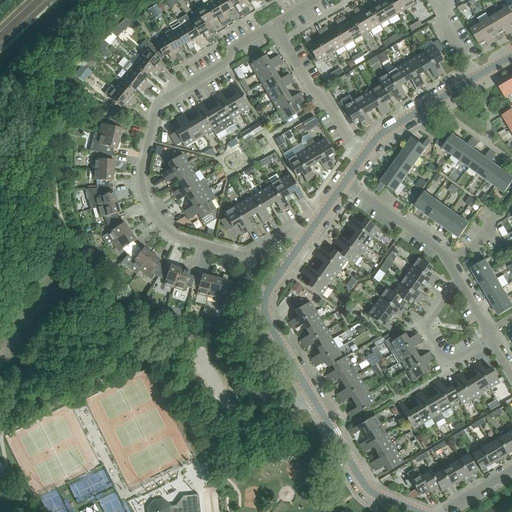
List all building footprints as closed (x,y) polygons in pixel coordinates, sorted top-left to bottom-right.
[(222,23),(226,21),(213,0),(210,0),(204,4),(213,19),(217,16),(222,23)] [(226,11),(230,9),(225,0),(213,0),(226,21),(230,18),(226,11)] [(239,13),(243,10),(237,0),(225,0),(230,9),(235,6),(239,13)] [(243,1),(244,0),(237,0),(243,10),(247,8),(243,1)] [(370,10),(379,25),(388,20),(376,0),(371,0),(375,7),(370,10)] [(376,0),(388,20),(397,15),(388,0),(386,0),(383,2),(381,0),(376,0)] [(406,9),(400,0),(388,0),(397,15),(406,9)] [(400,0),(406,9),(415,4),(412,0),(400,0)] [(195,9),(198,15),(199,15),(208,31),(212,29),(208,22),(213,19),(204,4),(195,9)] [(157,5),(150,9),(153,14),(160,10),(157,5)] [(379,25),(370,10),(366,13),(362,6),(357,8),(371,30),(379,25)] [(499,13),(511,33),(511,32),(511,13),(508,7),(499,13)] [(353,20),(362,36),(371,30),(357,8),(353,11),(357,18),(353,20)] [(480,24),(492,44),(497,42),(494,38),(499,34),(490,18),(487,13),(477,19),(480,24)] [(490,18),(499,34),(504,31),(507,35),(511,33),(499,13),(490,18)] [(199,36),(190,21),(187,15),(178,21),(181,26),(194,48),(198,45),(194,38),(199,36)] [(208,31),(199,15),(198,15),(190,21),(199,36),(203,33),(207,40),(212,37),(211,35),(208,31)] [(340,19),(353,41),(362,36),(353,20),(348,23),(344,16),(340,19)] [(126,19),(122,23),(127,28),(131,24),(126,19)] [(335,31),(344,46),(353,41),(340,19),(336,21),(340,28),(335,31)] [(480,24),(471,30),(480,46),(486,42),(488,47),(492,44),(480,24)] [(190,50),(194,48),(181,26),(172,31),(181,46),(186,43),(190,50)] [(322,29),(335,51),(344,46),(335,31),(330,34),(326,27),(322,29)] [(335,51),(322,29),(318,32),(322,39),(317,41),(326,56),(335,51)] [(163,36),(176,58),(179,62),(183,59),(181,56),(177,49),(181,46),(172,31),(171,32),(169,31),(165,33),(165,35),(163,36)] [(396,34),(388,39),(391,44),(399,39),(396,34)] [(172,61),(176,58),(163,36),(154,42),(159,50),(163,57),(168,54),(172,61)] [(317,41),(313,44),(309,37),(304,40),(317,62),(326,56),(317,41)] [(140,47),(144,51),(140,56),(160,73),(163,69),(157,64),(160,59),(154,55),(156,52),(146,40),(140,47)] [(438,41),(433,44),(434,45),(439,53),(443,50),(438,41)] [(269,51),(273,56),(280,50),(276,45),(269,51)] [(434,45),(424,51),(439,76),(443,73),(437,64),(443,61),(439,53),(434,45)] [(439,76),(424,51),(415,57),(424,72),(429,69),(435,78),(439,76)] [(384,52),(377,56),(381,62),(388,58),(384,52)] [(250,65),(256,74),(281,60),(278,55),(269,61),(265,56),(250,65)] [(91,56),(85,63),(91,68),(97,61),(91,56)] [(160,73),(140,56),(133,64),(147,76),(150,71),(157,76),(160,73)] [(424,72),(415,57),(406,62),(420,87),(424,84),(419,75),(424,72)] [(283,64),(281,60),(256,74),(262,84),(277,74),(274,69),(283,64)] [(150,85),(144,80),(147,76),(133,64),(133,65),(129,61),(123,68),(127,72),(141,83),(147,89),(150,85)] [(420,87),(406,62),(396,68),(405,83),(411,80),(416,89),(420,87)] [(83,64),(75,74),(81,78),(88,69),(83,64)] [(405,83),(396,68),(387,73),(402,98),(406,95),(400,86),(405,83)] [(147,89),(141,83),(127,72),(126,73),(122,69),(117,75),(121,79),(121,80),(134,91),(137,87),(144,92),(147,89)] [(396,88),(387,73),(377,79),(380,84),(381,84),(387,94),(390,98),(395,95),(398,100),(402,98),(396,88)] [(267,93),(292,78),(289,74),(280,80),(277,74),(262,84),(267,93)] [(273,102),(288,93),(285,88),(294,82),(292,78),(267,93),(273,102)] [(134,91),(121,80),(114,88),(134,104),(137,100),(131,95),(134,91)] [(511,94),(511,80),(500,87),(506,98),(511,95),(511,94)] [(245,81),(241,83),(246,92),(250,90),(245,81)] [(231,86),(237,95),(232,98),(241,114),(250,108),(236,83),(231,86)] [(387,94),(381,84),(380,84),(371,89),(386,114),(390,112),(384,102),(390,99),(387,94)] [(134,104),(114,88),(111,85),(104,94),(121,107),(125,103),(131,108),(134,104)] [(386,114),(371,89),(362,95),(371,110),(376,107),(382,117),(386,114)] [(221,92),(217,94),(231,119),(241,114),(232,98),(227,101),(221,92)] [(278,111),(303,97),(300,93),(291,98),(288,93),(273,102),(278,111)] [(213,109),(225,130),(235,124),(231,119),(217,94),(213,97),(218,106),(213,109)] [(341,103),(339,104),(338,104),(350,125),(353,123),(354,124),(359,121),(363,128),(367,125),(353,101),(350,95),(340,101),(341,103)] [(353,101),(367,125),(371,123),(366,113),(371,110),(362,95),(353,101)] [(303,97),(278,111),(284,121),(286,120),(297,113),(299,112),(296,106),(305,101),(303,97)] [(198,105),(213,130),(216,135),(225,130),(213,109),(208,112),(202,103),(198,105)] [(200,117),(195,120),(204,136),(213,130),(198,105),(194,108),(200,117)] [(511,129),(511,110),(503,116),(511,130),(511,129)] [(297,113),(286,120),(288,123),(298,117),(297,113)] [(194,141),(204,136),(195,120),(189,124),(184,114),(180,117),(194,141)] [(302,123),(306,128),(317,121),(314,116),(302,123)] [(185,147),(194,141),(180,117),(176,119),(181,128),(176,132),(170,136),(176,146),(182,142),(185,147)] [(99,134),(120,139),(122,129),(127,130),(128,124),(108,119),(106,125),(102,124),(99,134)] [(427,126),(436,135),(441,129),(432,120),(427,126)] [(302,124),(297,127),(300,132),(305,128),(302,124)] [(291,131),(285,134),(288,140),(294,136),(291,131)] [(90,151),(99,152),(112,154),(114,148),(117,149),(120,139),(99,134),(94,133),(90,151)] [(462,141),(453,134),(445,145),(439,140),(436,144),(452,155),(462,141)] [(283,135),(275,140),(279,147),(287,142),(283,135)] [(268,143),(265,137),(258,141),(261,147),(268,143)] [(307,144),(304,147),(305,149),(315,164),(320,161),(325,171),(329,168),(315,144),(312,138),(306,141),(308,143),(307,144)] [(315,144),(329,168),(333,166),(328,156),(333,153),(324,138),(315,144)] [(421,157),(432,141),(428,139),(423,145),(413,138),(406,147),(421,157)] [(460,161),(475,141),(472,138),(469,142),(470,142),(470,144),(469,146),(462,141),(452,155),(460,161)] [(469,168),(479,154),(473,149),(474,147),(476,146),(476,147),(479,143),(475,141),(460,161),(469,168)] [(157,146),(155,154),(162,156),(164,148),(157,146)] [(421,157),(406,147),(400,156),(414,166),(421,157)] [(202,154),(208,155),(216,157),(211,149),(202,154)] [(315,164),(305,149),(296,155),(311,179),(315,177),(309,167),(315,164)] [(164,179),(189,164),(183,154),(178,157),(175,151),(165,157),(168,163),(171,169),(162,175),(164,179)] [(479,154),(469,168),(478,174),(493,153),(489,151),(487,154),(487,155),(487,157),(486,158),(479,154)] [(112,154),(99,152),(98,159),(93,159),(93,169),(113,171),(114,160),(111,160),(112,154)] [(493,153),(478,174),(487,180),(497,166),(490,161),(491,159),(493,159),(494,159),(496,156),(493,153)] [(296,155),(287,160),(296,176),(301,172),(307,182),(311,179),(296,155)] [(394,164),(408,175),(414,166),(400,156),(394,164)] [(189,164),(164,179),(166,183),(176,177),(179,182),(194,173),(189,164)] [(388,173),(402,183),(408,175),(394,164),(388,173)] [(428,168),(435,173),(438,169),(431,164),(428,168)] [(497,166),(487,180),(496,187),(506,172),(497,166)] [(97,188),(110,187),(109,181),(113,181),(113,171),(93,169),(92,180),(96,180),(97,188)] [(221,170),(215,174),(218,179),(224,176),(221,170)] [(511,176),(506,172),(496,187),(505,193),(511,182),(511,176)] [(194,173),(179,182),(182,187),(173,193),(175,197),(200,182),(194,173)] [(290,173),(280,179),(289,194),(294,191),(300,201),(304,198),(290,173)] [(376,189),(377,189),(378,190),(381,192),(385,186),(395,193),(396,192),(400,195),(406,186),(402,183),(388,173),(381,182),(376,189)] [(438,174),(433,180),(437,183),(441,176),(438,174)] [(419,182),(425,187),(428,183),(421,178),(419,182)] [(271,185),(285,209),(289,207),(284,197),(289,194),(280,179),(271,185)] [(190,201),(205,192),(200,182),(175,197),(177,201),(187,196),(190,201)] [(425,187),(419,182),(416,185),(423,190),(425,187)] [(451,193),(456,187),(452,184),(448,191),(451,193)] [(285,209),(271,185),(261,190),(270,205),(276,202),(281,212),(285,209)] [(110,187),(97,188),(98,196),(94,198),(97,208),(117,202),(114,192),(111,193),(110,187)] [(456,187),(451,193),(455,196),(459,189),(456,187)] [(270,205),(261,190),(252,196),(267,220),(271,218),(265,209),(270,205)] [(410,190),(408,193),(416,199),(419,196),(410,190)] [(205,192),(190,201),(193,206),(184,212),(186,216),(211,201),(205,192)] [(415,206),(424,213),(434,199),(425,192),(415,206)] [(485,194),(480,200),(484,203),(489,196),(485,194)] [(267,220),(252,196),(243,201),(252,216),(257,213),(263,223),(267,220)] [(469,205),(473,199),(470,196),(465,203),(469,205)] [(433,219),(443,205),(434,199),(424,213),(433,219)] [(473,199),(469,205),(472,208),(477,201),(473,199)] [(211,201),(186,216),(188,220),(198,214),(201,220),(202,220),(205,225),(215,219),(212,213),(217,211),(211,201)] [(233,207),(248,231),(252,229),(247,220),(252,216),(243,201),(233,207)] [(120,212),(117,202),(97,208),(99,218),(104,217),(107,224),(119,219),(116,213),(120,212)] [(441,225),(452,211),(443,205),(433,219),(441,225)] [(248,231),(233,207),(224,212),(227,217),(221,221),(227,231),(233,227),(233,228),(238,224),(244,234),(248,231)] [(450,232),(460,217),(452,211),(441,225),(450,232)] [(450,232),(459,238),(469,224),(460,217),(450,232)] [(352,218),(349,222),(373,238),(379,229),(365,219),(361,224),(352,218)] [(119,219),(107,224),(111,232),(107,234),(113,243),(130,231),(124,222),(121,224),(119,219)] [(352,237),(366,247),(373,238),(349,222),(346,226),(355,232),(352,237)] [(130,231),(113,243),(119,251),(122,249),(128,255),(137,246),(133,242),(136,240),(130,231)] [(337,239),(360,256),(366,247),(352,237),(348,242),(339,236),(337,239)] [(339,255),(347,260),(347,261),(354,265),(360,256),(337,239),(334,243),(343,250),(340,255),(339,255)] [(137,275),(140,271),(152,254),(144,248),(142,250),(137,246),(128,255),(120,262),(137,275)] [(320,249),(317,253),(341,269),(347,261),(347,260),(339,255),(340,255),(333,250),(329,255),(320,249)] [(320,268),(335,278),(341,269),(317,253),(315,257),(324,263),(320,268)] [(391,253),(385,261),(388,263),(391,265),(396,257),(391,253)] [(158,277),(164,266),(159,263),(161,260),(152,254),(140,271),(148,277),(151,273),(154,275),(158,277)] [(411,266),(435,283),(437,279),(428,272),(432,267),(418,257),(411,266)] [(492,269),(486,260),(475,266),(471,259),(467,262),(477,278),(492,269)] [(385,261),(380,269),(383,271),(388,263),(385,261)] [(174,288),(180,268),(170,265),(169,268),(164,266),(158,277),(165,281),(164,285),(174,288)] [(308,266),(305,270),(328,287),(335,278),(320,268),(317,273),(308,266)] [(435,283),(411,266),(405,275),(419,285),(423,280),(432,287),(435,283)] [(192,289),(195,276),(189,275),(190,272),(180,268),(174,288),(184,292),(185,287),(192,289)] [(385,274),(379,269),(373,278),(379,283),(385,274)] [(492,269),(477,278),(482,288),(497,279),(492,269)] [(305,270),(302,274),(311,281),(307,286),(322,296),(328,287),(305,270)] [(207,297),(212,277),(202,274),(201,278),(195,276),(192,289),(198,290),(197,294),(207,297)] [(212,277),(207,297),(217,300),(217,302),(217,304),(219,305),(221,305),(223,305),(225,303),(227,298),(224,297),(227,286),(229,279),(230,276),(223,274),(222,279),(212,277)] [(419,285),(405,275),(399,284),(422,300),(425,296),(416,290),(419,285)] [(352,278),(346,286),(351,289),(357,281),(352,278)] [(488,297),(503,288),(497,279),(482,288),(488,297)] [(296,282),(291,289),(299,294),(303,287),(296,282)] [(399,284),(392,292),(400,298),(406,302),(407,303),(410,298),(419,304),(422,300),(399,284)] [(400,298),(392,292),(386,288),(379,297),(403,313),(406,310),(402,307),(406,302),(400,298)] [(493,306),(508,297),(503,288),(488,297),(493,306)] [(403,313),(379,297),(373,306),(388,316),(391,318),(394,313),(400,317),(403,313)] [(511,303),(508,297),(493,306),(499,316),(511,308),(511,303)] [(289,322),(291,326),(316,312),(310,302),(305,305),(302,299),(292,305),(295,311),(298,316),(289,322)] [(367,315),(390,331),(393,327),(387,323),(391,318),(388,316),(373,306),(367,315)] [(303,325),(306,330),(321,321),(316,312),(291,326),(294,330),(303,325)] [(300,341),(302,345),(327,330),(321,321),(306,330),(309,335),(300,341)] [(314,343),(317,348),(332,339),(327,330),(302,345),(305,349),(314,343)] [(390,343),(395,353),(420,338),(418,334),(408,339),(405,334),(390,343)] [(380,337),(373,341),(375,346),(384,340),(380,337)] [(395,353),(401,362),(416,353),(413,348),(422,342),(420,338),(395,353)] [(311,359),(313,363),(338,349),(332,339),(317,348),(320,354),(311,359)] [(371,350),(375,355),(380,353),(377,347),(371,350)] [(328,367),(332,365),(343,358),(338,349),(313,363),(316,367),(325,362),(328,367)] [(401,362),(406,371),(431,356),(429,352),(419,358),(416,353),(401,362)] [(372,354),(370,355),(375,365),(375,364),(378,363),(372,354)] [(332,365),(335,370),(325,376),(328,380),(353,365),(347,356),(343,358),(332,365)] [(406,371),(412,381),(431,370),(427,364),(433,360),(431,356),(406,371)] [(479,362),(475,364),(490,389),(500,383),(491,368),(485,371),(479,362)] [(481,394),(490,389),(475,364),(471,366),(477,376),(472,379),(481,394)] [(340,379),(343,384),(358,375),(353,365),(328,380),(330,384),(340,379)] [(472,400),(481,394),(472,379),(467,382),(461,373),(457,375),(472,400)] [(336,395),(339,399),(364,384),(358,375),(343,384),(346,389),(336,395)] [(462,405),(472,400),(457,375),(453,377),(458,387),(453,390),(460,402),(462,405)] [(460,402),(453,390),(451,386),(446,390),(440,380),(436,383),(451,407),(460,402)] [(441,413),(451,407),(436,383),(432,385),(437,395),(432,398),(441,413)] [(351,397),(354,402),(369,393),(364,384),(339,399),(341,403),(351,397)] [(417,394),(432,418),(435,424),(444,418),(441,413),(432,398),(427,401),(421,391),(417,394)] [(494,391),(487,394),(490,401),(497,399),(494,391)] [(369,393),(354,402),(357,407),(347,413),(350,418),(375,403),(369,393)] [(423,424),(432,418),(417,394),(413,396),(419,406),(414,409),(423,424)] [(423,424),(414,409),(409,412),(403,402),(398,405),(413,430),(423,424)] [(53,421),(55,426),(68,421),(65,412),(60,413),(62,417),(56,419),(53,411),(48,413),(51,421),(53,421)] [(363,429),(366,434),(381,425),(375,415),(350,430),(353,435),(363,429)] [(402,418),(397,421),(400,426),(405,423),(402,418)] [(386,434),(381,425),(366,434),(369,439),(359,445),(362,449),(386,434)] [(511,441),(506,432),(498,437),(508,454),(511,452),(511,441)] [(374,447),(377,453),(392,444),(386,434),(362,449),(364,453),(374,447)] [(503,457),(508,454),(498,437),(489,443),(500,462),(504,460),(503,457)] [(497,464),(500,462),(489,443),(480,448),(490,465),(495,462),(497,464)] [(397,453),(392,444),(377,453),(380,458),(370,463),(373,467),(397,453)] [(140,476),(130,448),(118,452),(128,480),(140,476)] [(486,468),(490,465),(480,448),(471,453),(481,470),(483,473),(487,470),(486,468)] [(397,453),(373,467),(375,472),(385,466),(388,472),(403,462),(397,453)] [(467,453),(458,459),(468,476),(473,473),(475,475),(479,473),(477,470),(478,470),(467,453)] [(464,479),(468,476),(458,459),(449,464),(461,483),(465,481),(464,479)] [(457,485),(461,483),(449,464),(441,469),(451,486),(456,483),(457,485)] [(419,473),(416,468),(407,474),(410,479),(405,481),(408,486),(413,484),(420,496),(425,493),(426,495),(430,492),(420,475),(419,473)] [(446,489),(451,486),(441,469),(432,474),(439,487),(442,492),(442,491),(443,494),(447,491),(446,489)] [(439,487),(432,474),(429,470),(420,475),(430,492),(432,494),(436,492),(434,490),(439,487)] [(194,496),(187,491),(176,505),(177,507),(171,508),(171,506),(164,500),(154,501),(151,504),(150,505),(148,506),(148,508),(148,511),(191,511),(195,507),(194,496)]
